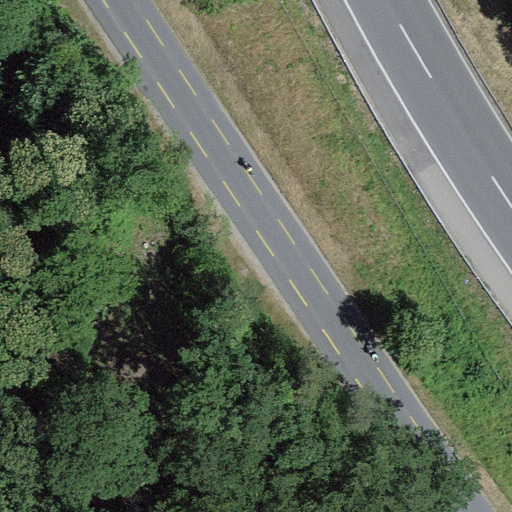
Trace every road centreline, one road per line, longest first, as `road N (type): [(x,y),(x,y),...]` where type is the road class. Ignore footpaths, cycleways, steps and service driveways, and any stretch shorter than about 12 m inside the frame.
road 1 (unclassified): [(118,0),(459,511)]
road 2 (motorway): [(387,0),(511,206)]
